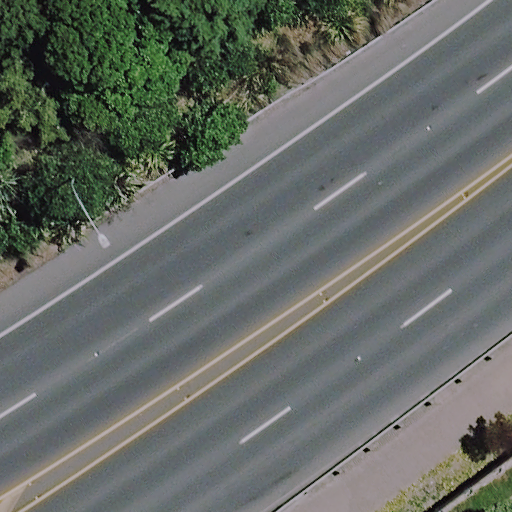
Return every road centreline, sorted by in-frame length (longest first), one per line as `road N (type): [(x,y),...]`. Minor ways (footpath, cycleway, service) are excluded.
road 1 (primary): [(0,421),(511,66)]
road 2 (primary): [(511,264),(346,399),(167,511)]
